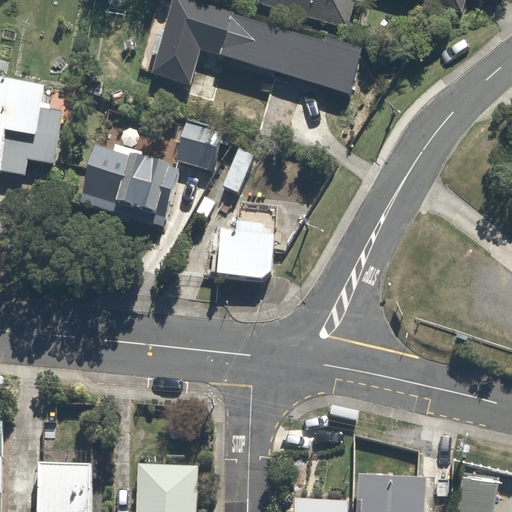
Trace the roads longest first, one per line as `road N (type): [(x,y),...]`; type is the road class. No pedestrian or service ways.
road 1 (unclassified): [(511,63),(436,134),(302,369)]
road 2 (tertiary): [(0,338),(250,363)]
road 3 (tertiary): [(302,369),(511,414)]
road 4 (residential): [(250,363),(244,511)]
